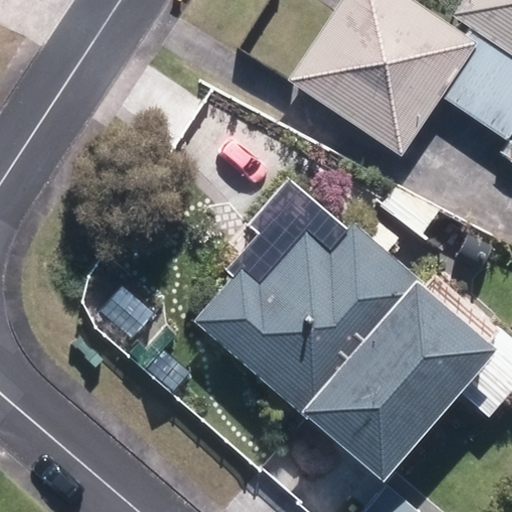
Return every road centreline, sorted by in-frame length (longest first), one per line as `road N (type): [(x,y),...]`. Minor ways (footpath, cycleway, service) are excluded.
road 1 (residential): [(113,0),(0,168)]
road 2 (residential): [(0,389),(135,511)]
